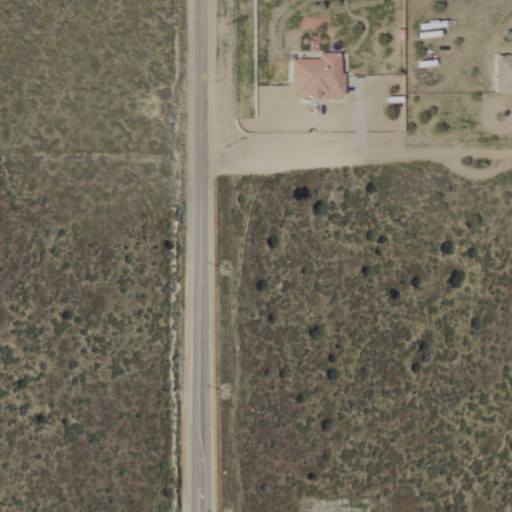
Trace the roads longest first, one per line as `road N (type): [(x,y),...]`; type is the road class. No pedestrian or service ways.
road 1 (tertiary): [(199,0),(200,511)]
road 2 (residential): [(201,164),(511,152)]
